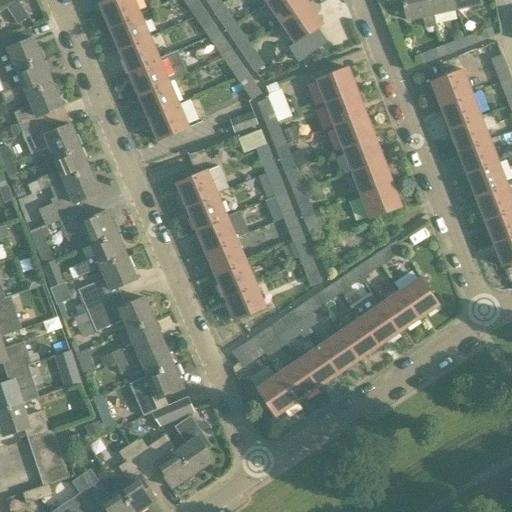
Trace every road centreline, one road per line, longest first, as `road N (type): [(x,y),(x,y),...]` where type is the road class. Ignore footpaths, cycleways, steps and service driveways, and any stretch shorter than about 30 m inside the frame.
road 1 (residential): [(260,461),(57,0)]
road 2 (residential): [(367,0),(483,311)]
road 3 (residential): [(483,311),(260,461)]
